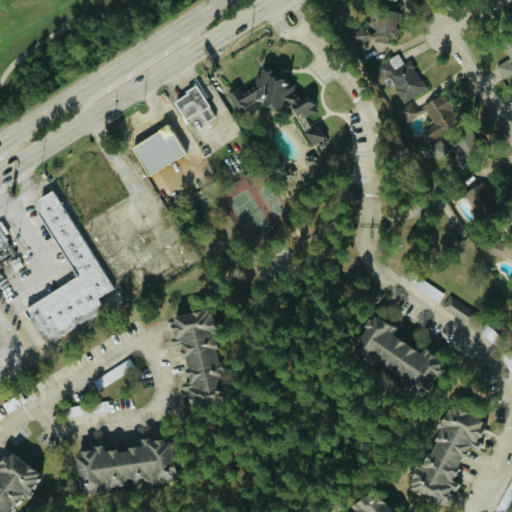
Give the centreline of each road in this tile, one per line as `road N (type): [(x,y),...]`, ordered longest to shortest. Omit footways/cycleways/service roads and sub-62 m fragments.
road 1 (primary): [(0,173),(273,0)]
road 2 (primary): [(221,0),(0,140)]
road 3 (primary): [(206,10),(186,38),(91,98),(89,117)]
road 4 (residential): [(447,29),(511,134)]
